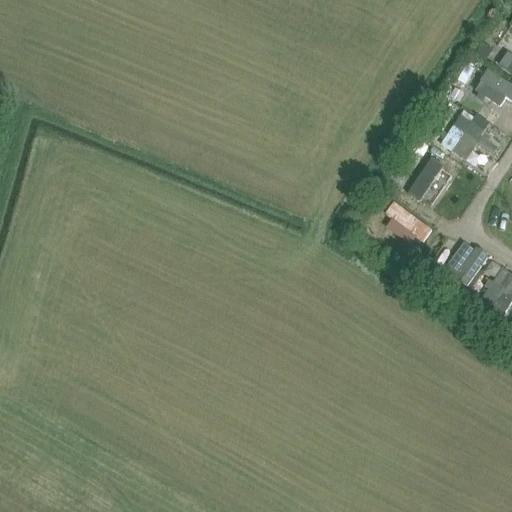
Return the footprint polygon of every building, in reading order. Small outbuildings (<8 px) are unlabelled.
[(481,84),(475,93),(500,109),(506,99),(511,103),(511,87),(488,72),(480,84),(481,84)] [(491,136),(498,118),(475,109),(468,127),(491,136)] [(509,153),(511,146),(511,137),(498,131),(491,144),(509,153)] [(413,260),(421,246),(393,231),(386,244),(413,260)] [(479,240),(458,266),(483,286),(504,261),(479,240)] [(511,273),(502,283),(511,293),(511,273)]
